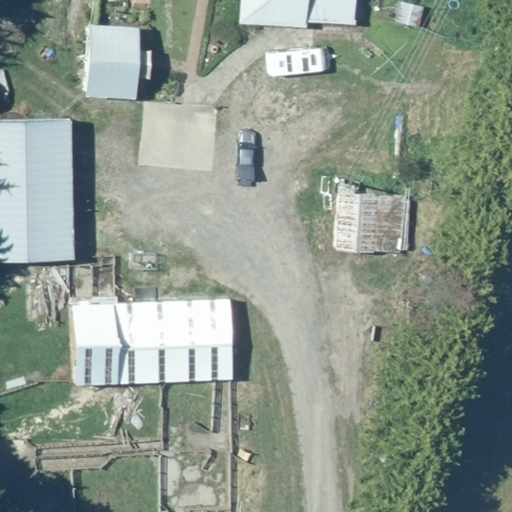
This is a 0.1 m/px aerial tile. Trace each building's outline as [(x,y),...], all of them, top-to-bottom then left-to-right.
[(230,0),(229,24),(351,30),(352,0),(230,0)] [(133,26),(82,22),(76,95),(128,99),(133,26)] [(65,115),(0,113),(0,258),(63,260),(65,115)] [(325,182),(323,251),(400,253),(401,197),(351,195),(351,183),(325,182)] [(57,280),(60,385),(230,380),(227,298),(160,300),(160,278),(124,279),(124,267),(100,267),(100,257),(70,258),(71,279),(57,280)]
